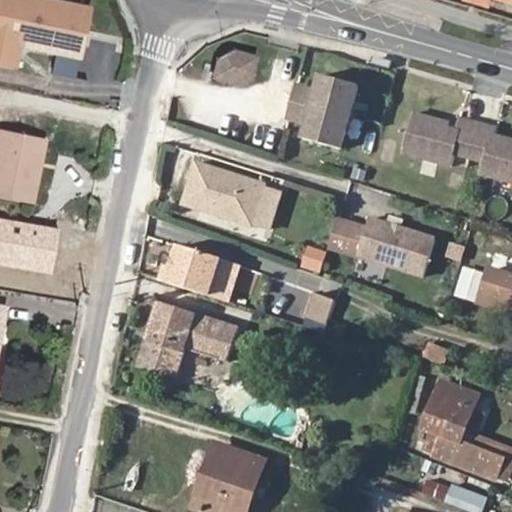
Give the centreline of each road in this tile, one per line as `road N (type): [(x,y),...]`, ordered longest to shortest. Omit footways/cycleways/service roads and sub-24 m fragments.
road 1 (residential): [(175,18),(157,46),(61,511)]
road 2 (unknown): [(116,236),(511,353)]
road 3 (secondary): [(511,67),(287,0)]
